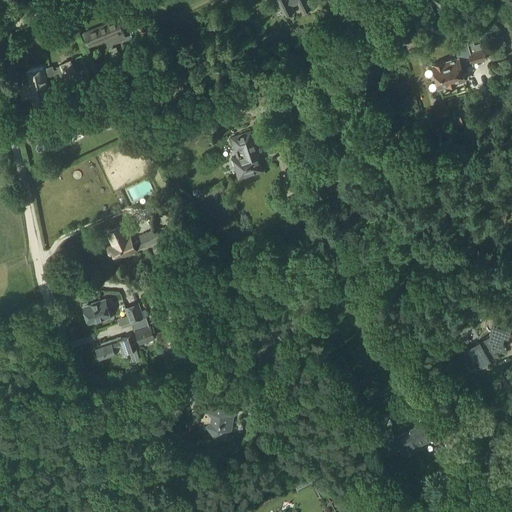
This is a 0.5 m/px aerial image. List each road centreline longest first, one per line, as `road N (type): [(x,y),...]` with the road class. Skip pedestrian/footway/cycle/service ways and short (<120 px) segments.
road 1 (track): [(42,285),(115,286),(226,320),(511,168)]
road 2 (track): [(42,285),(13,145)]
road 3 (track): [(447,201),(435,170),(483,137),(480,88)]
road 4 (track): [(119,511),(75,391)]
